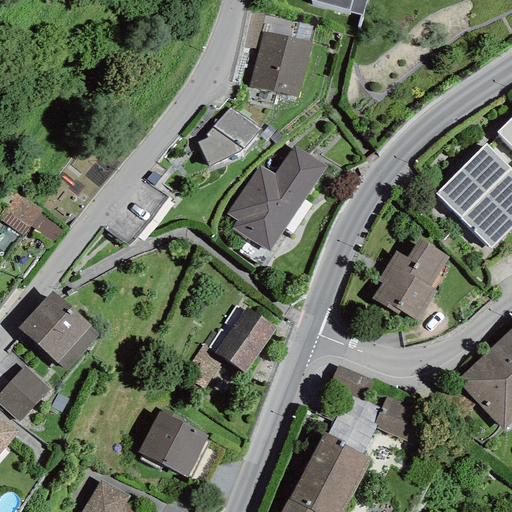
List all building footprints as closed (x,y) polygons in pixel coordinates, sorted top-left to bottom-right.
[(312,0),(310,8),(363,22),(368,0),(312,0)] [(247,92),(297,106),(312,51),(263,37),(247,92)] [(258,141),(229,113),(206,140),(208,144),(198,148),(210,175),(243,161),(258,141)] [(497,141),(436,203),(491,258),(511,236),(511,129),(500,143),(497,141)] [(293,152),(274,180),(260,170),(226,219),(235,225),(230,233),(270,260),(327,175),(293,152)] [(395,260),(369,300),(416,331),(435,302),(429,298),(449,267),(418,248),(406,267),(395,260)] [(52,292),(18,330),(66,373),(100,336),(52,292)] [(276,338),(244,317),(214,361),(245,383),(276,338)] [(511,338),(457,387),(504,440),(511,432),(511,338)] [(339,362),(333,378),(368,392),(374,376),(339,362)] [(50,389),(25,365),(0,392),(0,410),(16,425),(50,389)] [(430,421),(385,401),(371,431),(416,451),(430,421)] [(0,418),(0,452),(19,431),(0,418)] [(208,447),(160,422),(138,462),(186,488),(208,447)] [(323,444),(286,511),(348,511),(372,470),(323,444)] [(130,504),(99,486),(83,511),(126,511),(125,511),(130,504)]
